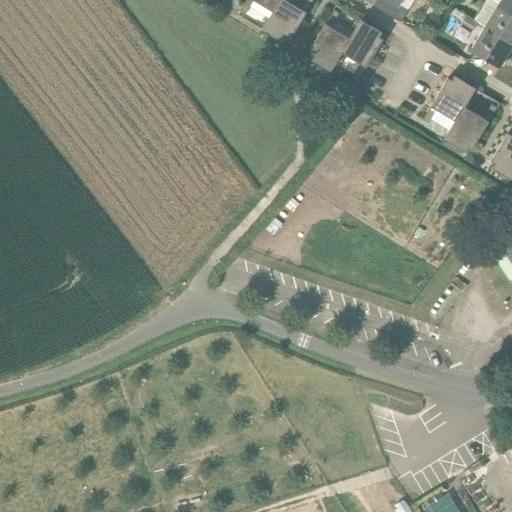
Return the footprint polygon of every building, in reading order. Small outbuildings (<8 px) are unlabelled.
[(272,13),(281,0),(247,0),(240,12),(246,16),(254,2),(272,13)] [(283,0),(281,0),(272,13),(261,31),(283,44),(286,39),(290,42),(314,0),(306,0),(301,10),(283,0)] [(384,0),(406,13),(414,0),(384,0)] [(511,0),(501,0),(498,6),(511,14),(511,0)] [(511,14),(498,6),(493,13),(485,27),(511,43),(511,14)] [(331,73),(342,54),(349,39),(331,28),(339,14),(334,11),(308,53),(312,55),(309,60),(331,73)] [(474,31),(479,24),(466,16),(461,24),(474,31)] [(352,79),(357,83),(358,83),(383,41),(379,38),(382,34),(361,21),(349,39),(342,54),(360,65),(352,79)] [(511,43),(485,27),(471,52),(500,69),(511,47),(511,43)] [(455,122),(464,108),(475,90),(454,77),(451,82),(447,79),(422,121),(428,125),(436,111),(455,122)] [(455,122),(444,140),(465,153),(468,149),(472,151),(497,109),(491,105),(483,119),(464,108),(455,122)] [(511,181),(511,126),(490,162),(494,164),(491,169),(511,181)] [(510,281),(511,280),(511,230),(487,248),(510,281)] [(427,503),(430,511),(464,511),(456,491),(427,503)]
